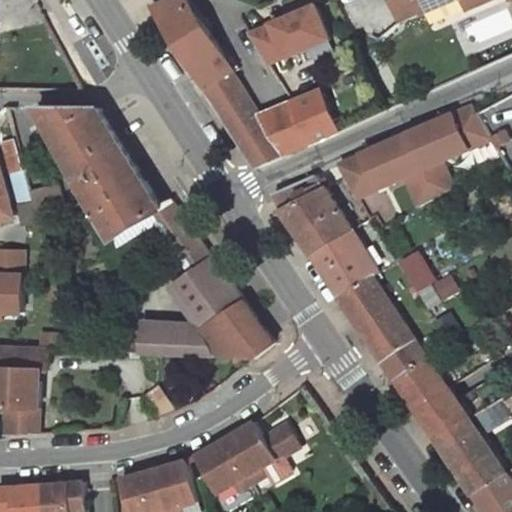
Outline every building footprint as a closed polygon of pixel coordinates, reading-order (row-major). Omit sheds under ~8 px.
[(173,0),(157,7),(209,89),(237,71),(211,31),(191,0),(173,0)] [(487,0),(395,0),(404,20),(426,11),(427,13),(458,0),(464,0),(468,8),(487,0)] [(275,24),(251,34),(271,65),(332,39),(318,5),(288,19),(283,8),(271,13),(275,24)] [(237,71),(209,89),(259,168),(289,155),(265,116),(237,71)] [(342,132),(323,91),(295,103),(314,144),(342,132)] [(295,103),(265,116),(289,155),(314,144),(295,103)] [(341,165),(360,199),(408,178),(421,208),(457,188),(445,161),(494,139),(494,138),(480,113),(475,105),(341,165)] [(506,131),(492,106),(480,113),(494,138),(506,131)] [(102,108),(40,107),(78,171),(124,142),(116,129),(110,133),(104,123),(109,120),(102,108)] [(116,129),(109,120),(104,123),(110,133),(116,129)] [(499,147),(511,140),(506,131),(494,138),(494,139),(499,147)] [(26,170),(18,139),(5,143),(14,174),(26,170)] [(124,142),(78,171),(102,214),(105,219),(117,240),(154,218),(162,213),(165,218),(170,219),(190,249),(193,254),(207,244),(174,199),(163,206),(124,142)] [(0,220),(17,216),(0,156),(0,220)] [(329,188),(310,167),(302,170),(270,185),(315,253),(355,228),(329,188)] [(32,192),(26,170),(14,174),(21,203),(34,199),(32,192)] [(61,184),(32,192),(34,199),(34,200),(39,219),(68,211),(61,184)] [(39,219),(34,200),(22,204),(27,225),(40,222),(39,219)] [(190,249),(170,219),(165,218),(162,213),(154,218),(158,225),(179,256),(190,249)] [(97,224),(105,219),(102,214),(94,219),(97,224)] [(122,247),(158,225),(154,218),(117,240),(122,247)] [(315,253),(315,254),(344,296),(349,293),(378,278),(384,275),(355,228),(315,253)] [(207,244),(193,254),(202,267),(216,257),(207,244)] [(25,313),(27,249),(0,248),(0,311),(4,312),(25,313)] [(202,267),(173,288),(198,324),(204,331),(248,302),(216,257),(202,267)] [(130,261),(124,262),(131,291),(133,297),(144,294),(139,273),(134,274),(130,261)] [(475,268),(468,272),(472,279),(480,275),(475,268)] [(413,276),(421,289),(432,283),(424,269),(413,276)] [(446,298),(462,289),(454,275),(438,285),(446,298)] [(349,293),(344,296),(388,361),(419,339),(378,278),(349,293)] [(424,294),(432,306),(442,300),(435,287),(424,294)] [(248,302),(204,331),(222,356),(260,357),(278,343),(248,302)] [(451,346),(468,335),(454,311),(436,322),(451,346)] [(198,324),(146,321),(145,331),(144,352),(222,356),(204,331),(198,324)] [(145,331),(126,330),(125,352),(144,352),(145,331)] [(68,346),(68,333),(42,332),(42,345),(68,346)] [(419,339),(388,361),(400,379),(432,359),(419,339)] [(52,348),(0,346),(0,406),(9,407),(25,408),(23,435),(41,434),(44,381),(40,381),(41,370),(45,371),(51,371),(52,348)] [(170,374),(173,406),(204,403),(200,358),(187,359),(189,372),(170,374)] [(432,359),(400,379),(420,407),(450,386),(432,359)] [(150,392),(161,416),(174,410),(164,386),(150,392)] [(450,386),(420,407),(440,437),(471,415),(450,386)] [(496,429),(511,421),(511,420),(504,403),(487,411),(496,429)] [(25,408),(9,407),(7,436),(23,435),(25,408)] [(471,415),(440,437),(465,474),(496,451),(471,415)] [(268,437),(259,422),(229,439),(256,485),(270,476),(265,468),(281,459),(268,437)] [(291,424),(274,434),(286,456),(304,446),(291,424)] [(274,434),(268,437),(281,459),(286,456),(274,434)] [(229,439),(200,457),(221,494),(237,485),(242,493),(256,485),(229,439)] [(496,451),(465,474),(478,493),(509,471),(496,451)] [(290,474),(281,459),(265,468),(270,476),(274,483),(290,474)] [(191,460),(157,470),(169,511),(185,511),(184,507),(202,501),(191,460)] [(511,511),(511,469),(509,471),(478,493),(478,494),(490,511),(511,511)] [(157,470),(124,479),(133,511),(169,511),(157,470)] [(89,482),(44,485),(46,511),(80,511),(91,511),(89,482)] [(46,511),(44,485),(0,488),(2,511),(46,511)]
